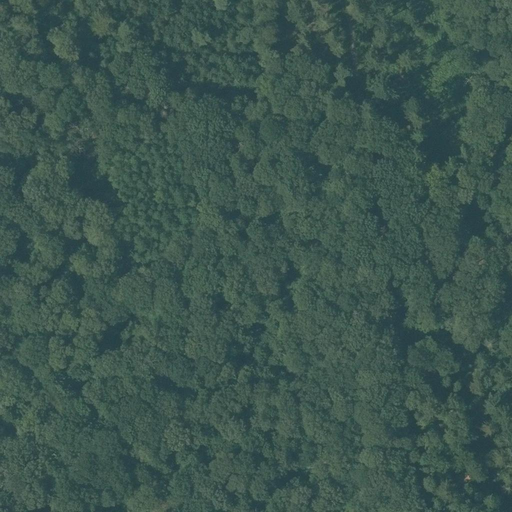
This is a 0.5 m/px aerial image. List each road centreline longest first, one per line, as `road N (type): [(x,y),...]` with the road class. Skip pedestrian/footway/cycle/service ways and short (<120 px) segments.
road 1 (track): [(0,487),(511,138)]
road 2 (track): [(344,0),(423,511)]
